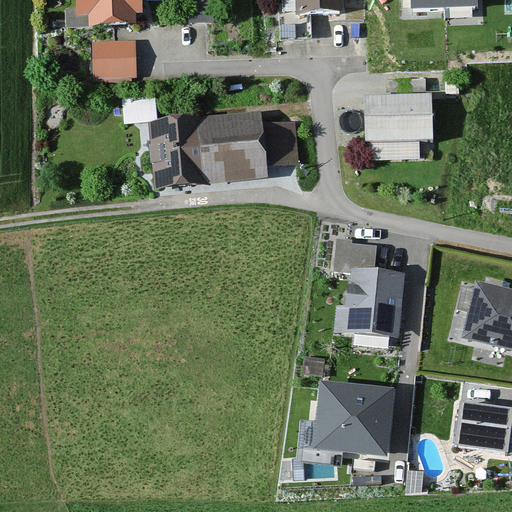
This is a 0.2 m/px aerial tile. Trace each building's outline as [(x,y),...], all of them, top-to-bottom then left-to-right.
[(148,0),(80,0),(82,20),(93,19),(93,32),(140,30),(139,18),(149,17),(148,0)] [(215,21),(213,0),(191,0),(192,22),(215,21)] [(299,0),(300,19),(348,17),(346,0),(299,0)] [(411,0),(412,15),(480,13),(479,0),(411,0)] [(95,82),(140,79),(138,43),(93,46),(95,82)] [(124,98),(125,122),(156,120),(155,96),(124,98)] [(437,103),(370,104),(370,152),(437,151),(437,103)] [(264,120),(151,129),(155,195),(271,187),(270,172),(297,170),(294,128),(265,130),(264,120)] [(337,338),(403,344),(409,282),(375,279),(378,252),(339,249),(336,279),(354,281),(351,315),(339,314),(337,338)] [(511,299),(480,292),(468,345),(511,355),(511,299)] [(392,389),(321,382),(314,447),(385,454),(392,389)] [(511,419),(465,412),(458,454),(511,463),(511,419)]
